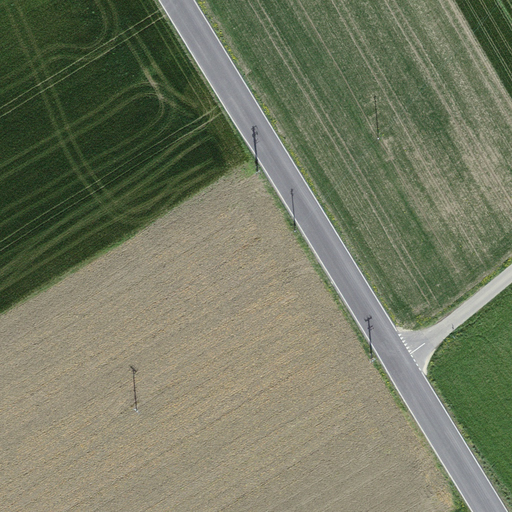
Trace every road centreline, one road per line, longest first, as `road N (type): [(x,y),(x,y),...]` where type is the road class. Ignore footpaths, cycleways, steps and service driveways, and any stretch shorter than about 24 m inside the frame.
road 1 (unclassified): [(173,0),(396,368)]
road 2 (unclassified): [(396,368),(485,511)]
road 3 (residential): [(511,270),(396,368)]
